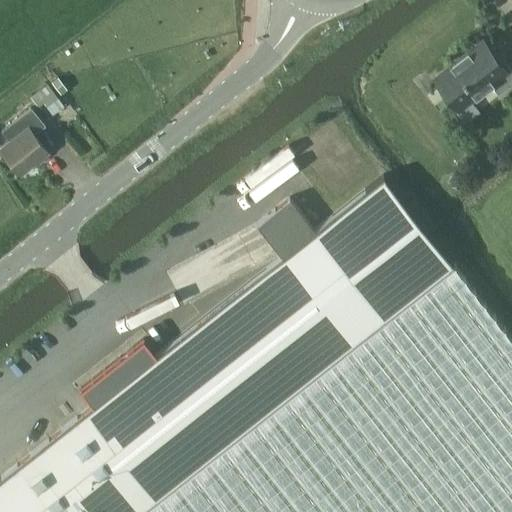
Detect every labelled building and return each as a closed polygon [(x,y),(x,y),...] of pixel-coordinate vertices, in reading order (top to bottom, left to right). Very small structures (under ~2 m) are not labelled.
[(511,70),(503,59),(499,62),(482,42),(436,80),(460,110),(491,84),(499,93),(511,82),(511,70)] [(57,76),(50,81),(61,95),(67,89),(57,76)] [(64,106),(48,84),(36,93),(52,115),(64,106)] [(8,139),(0,145),(0,146),(21,173),(48,152),(34,134),(46,124),(31,107),(1,129),(8,139)] [(92,403),(0,476),(0,511),(138,511),(454,263),(383,174),(314,229),(288,197),(256,222),(281,254),(155,354),(143,338),(80,388),(92,403)] [(138,511),(511,511),(511,337),(454,263),(138,511)]
